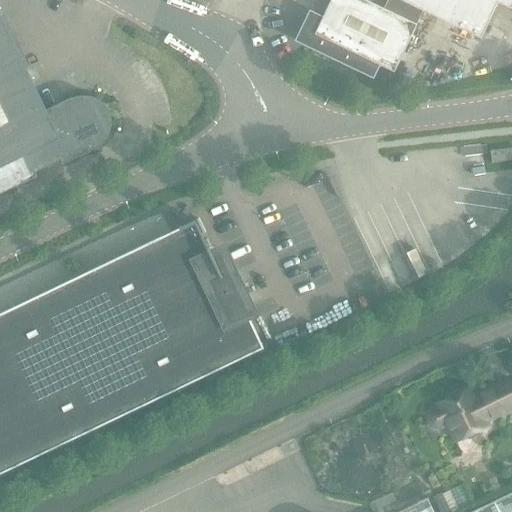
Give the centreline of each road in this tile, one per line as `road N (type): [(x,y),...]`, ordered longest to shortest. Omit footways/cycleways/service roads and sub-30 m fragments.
road 1 (unclassified): [(117,511),(511,325)]
road 2 (unclassified): [(0,248),(158,173),(269,139)]
road 3 (unclassified): [(269,139),(511,106)]
